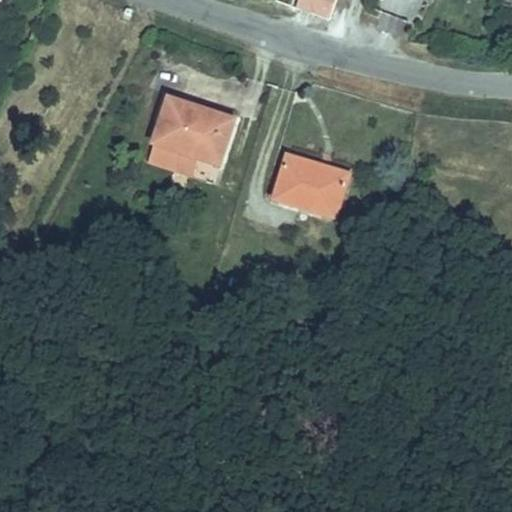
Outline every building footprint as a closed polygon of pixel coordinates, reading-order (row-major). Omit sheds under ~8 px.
[(329,20),(336,0),(299,0),(296,8),(329,20)] [(155,122),(162,124),(169,102),(206,114),(204,119),(211,121),(213,114),(235,122),(237,117),(165,92),(155,122)] [(157,146),(198,159),(221,166),(235,122),(213,114),(211,121),(204,119),(206,114),(169,102),(162,124),(155,144),(157,146)] [(198,159),(157,146),(151,163),(192,177),(198,159)] [(289,158),(276,200),(337,219),(350,176),(289,158)] [(511,251),(486,252),(485,266),(510,266),(511,251)] [(375,254),(371,278),(386,280),(389,256),(375,254)]
